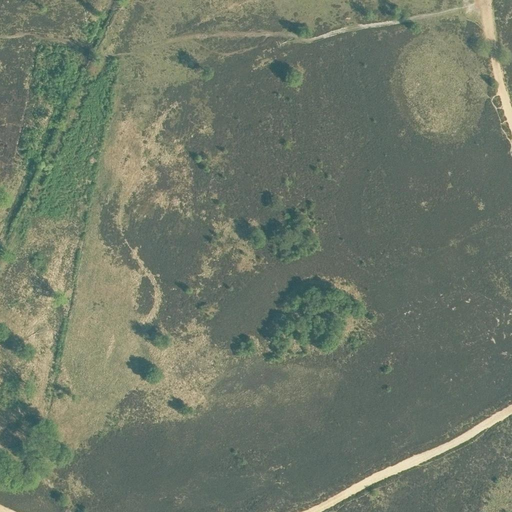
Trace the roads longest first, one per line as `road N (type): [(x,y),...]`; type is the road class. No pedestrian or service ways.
road 1 (track): [(311,511),(511,406)]
road 2 (track): [(486,3),(511,129)]
